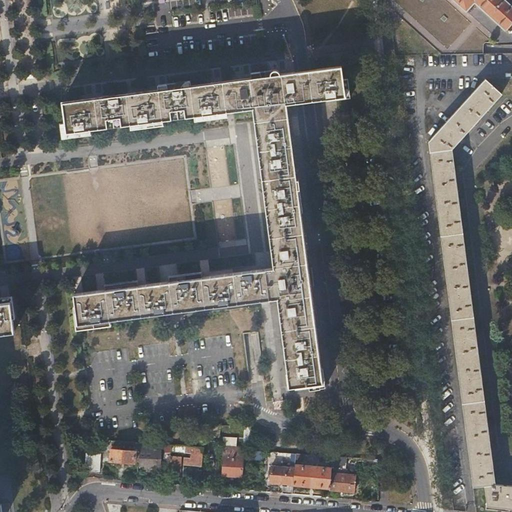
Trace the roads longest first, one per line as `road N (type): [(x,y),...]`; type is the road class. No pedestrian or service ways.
road 1 (residential): [(346,426),(306,70),(282,0)]
road 2 (residential): [(67,511),(91,492),(335,511)]
road 3 (residential): [(346,426),(387,432),(408,445),(420,465),(426,511)]
